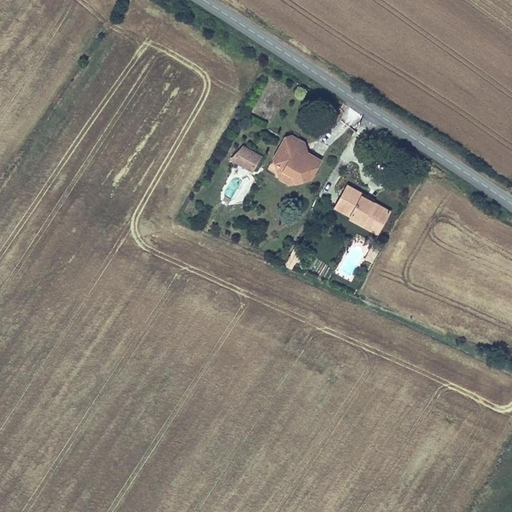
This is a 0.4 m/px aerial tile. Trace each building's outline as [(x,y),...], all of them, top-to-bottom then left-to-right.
[(292,137),(284,138),(280,146),(282,154),(279,158),(283,174),(278,179),(289,185),(311,180),(320,163),(309,156),(302,157),(298,140),(292,137)] [(309,156),(306,145),(298,140),(302,157),(309,156)] [(229,161),(252,174),(262,157),(243,146),(229,161)] [(282,154),(280,146),(273,159),(278,179),(283,174),(279,158),(282,154)] [(350,218),(349,221),(362,229),(365,223),(374,227),(384,209),(373,203),(375,201),(347,186),(334,210),(350,218)] [(362,229),(378,237),(391,213),(384,209),(374,227),(365,223),(362,229)] [(380,250),(372,245),(364,260),(372,265),(380,250)] [(302,251),(294,246),(284,264),(293,268),(302,251)]
